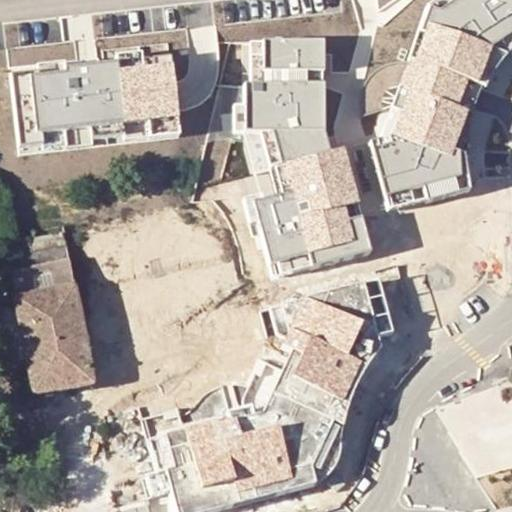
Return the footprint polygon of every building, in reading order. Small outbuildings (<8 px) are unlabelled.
[(511,0),(443,0),(430,9),(432,12),(382,143),(373,145),(387,197),(472,174),(467,155),(461,151),(462,135),(468,106),(481,78),(489,82),(508,56),(511,52),(511,0)] [(263,44),(263,74),(323,74),(323,44),(263,44)] [(178,120),(171,59),(141,63),(141,68),(117,70),(117,65),(12,77),(20,149),(126,138),(124,126),(178,120)] [(269,264),(370,238),(348,152),(334,156),(328,135),(328,86),(245,86),(245,133),(266,133),(283,196),(253,204),(269,264)] [(120,232),(88,239),(115,364),(178,350),(175,335),(190,332),(181,290),(166,293),(160,267),(178,263),(175,249),(204,242),(195,201),(117,218),(120,232)] [(79,257),(15,268),(38,397),(102,386),(79,257)] [(214,274),(192,280),(203,320),(224,315),(214,274)] [(167,471),(179,511),(200,511),(319,482),(336,469),(343,451),(343,427),(355,388),(365,365),(381,347),(366,284),(270,310),(277,335),(270,337),(238,406),(164,432),(175,468),(167,471)]
